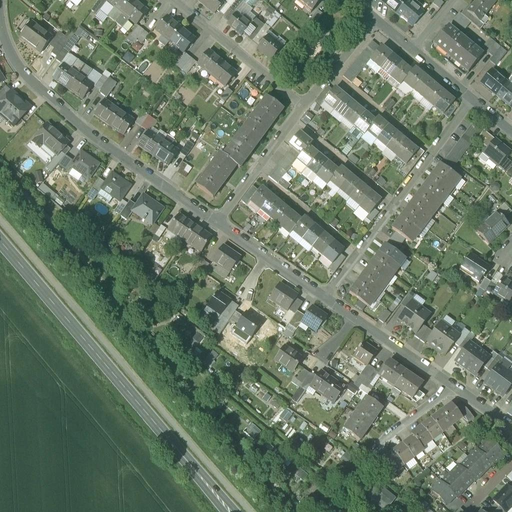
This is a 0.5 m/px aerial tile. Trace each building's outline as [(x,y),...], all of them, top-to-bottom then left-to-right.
[(96,16),(107,1),(104,0),(99,0),(91,12),(96,16)] [(111,0),(108,4),(115,9),(122,15),(133,1),(132,0),(111,0)] [(205,7),(214,15),(225,1),(223,0),(198,0),(197,2),(204,8),(205,7)] [(236,0),(222,18),(229,23),(235,15),(243,5),(237,0),(236,0)] [(296,0),(312,13),(322,0),(296,0)] [(381,0),(380,2),(396,14),(406,1),(404,0),(381,0)] [(439,8),(442,2),(437,0),(434,0),(432,5),(439,8)] [(491,0),(477,0),(471,8),(483,17),(495,3),(491,0)] [(133,1),(122,15),(129,21),(136,26),(147,12),(133,1)] [(422,14),(406,1),(396,14),(411,27),(418,19),(422,14)] [(488,21),(483,17),(471,8),(468,12),(467,13),(475,19),(474,19),(483,27),(488,21)] [(115,24),(122,15),(115,9),(107,18),(115,24)] [(465,10),(460,16),(469,23),(476,29),(479,31),(483,27),(474,19),(475,19),(467,13),(468,12),(465,10)] [(310,19),(315,24),(322,15),(317,11),(310,19)] [(265,25),(270,29),(280,17),(275,13),(265,25)] [(461,32),(469,23),(460,16),(459,14),(451,24),(461,32)] [(122,30),(129,21),(122,15),(115,24),(122,30)] [(251,24),(245,19),(243,21),(240,18),(235,15),(229,23),(227,25),(233,30),(241,37),(243,35),(252,24),(251,24)] [(162,38),(169,43),(180,29),(166,18),(155,32),(162,38)] [(255,20),(251,24),(252,24),(243,35),(247,38),(254,30),(258,34),(264,27),(255,20)] [(19,40),(40,55),(51,39),(31,24),(19,40)] [(258,34),(263,38),(265,35),(269,31),(270,29),(265,25),(264,27),(258,34)] [(133,44),(136,41),(143,32),(138,27),(128,40),(133,44)] [(433,46),(450,60),(465,42),(448,28),(433,46)] [(78,29),(69,42),(57,59),(55,61),(61,65),(84,34),(78,29)] [(194,40),(180,29),(169,43),(172,46),(178,51),(183,54),(194,40)] [(247,38),(251,42),(258,34),(254,30),(247,38)] [(275,43),(281,48),(286,43),(279,36),(277,38),(269,31),(265,35),(267,37),(275,43)] [(148,36),(143,32),(136,41),(141,45),(148,36)] [(51,55),(57,59),(69,42),(58,33),(49,46),(54,50),(51,55)] [(265,40),(263,38),(258,34),(251,42),(259,48),(265,40)] [(265,55),(271,61),(280,50),(273,45),(275,43),(267,37),(265,40),(259,48),(256,50),(264,56),(265,55)] [(169,43),(162,38),(158,43),(165,48),(169,43)] [(483,50),(492,58),(500,49),(490,41),(483,50)] [(371,42),(367,47),(376,54),(380,49),(371,42)] [(482,57),(465,42),(450,60),(467,74),(468,74),(482,57)] [(142,48),(136,43),(131,49),(137,53),(142,48)] [(174,55),(178,51),(172,46),(170,48),(172,49),(170,52),(174,55)] [(431,49),(448,63),(450,60),(433,46),(431,49)] [(367,47),(363,52),(372,59),(376,54),(367,47)] [(372,59),(371,60),(377,65),(375,67),(380,71),(381,69),(391,56),(381,48),(380,49),(376,54),(372,59)] [(506,54),(500,49),(492,58),(489,62),(495,67),(506,54)] [(197,66),(211,77),(222,63),(208,52),(197,66)] [(363,52),(360,56),(368,63),(371,60),(372,59),(363,52)] [(134,59),(127,53),(122,59),(129,65),(134,59)] [(175,67),(181,71),(189,61),(184,56),(175,67)] [(360,56),(356,60),(365,67),(366,67),(368,63),(360,56)] [(401,65),(391,56),(381,69),(387,73),(385,75),(389,79),(391,77),(401,65)] [(356,60),(353,65),(362,72),(365,67),(356,60)] [(376,75),(380,71),(375,67),(377,65),(371,60),(368,63),(366,67),(376,75)] [(467,74),(450,60),(448,63),(465,77),(467,74)] [(194,65),(189,61),(181,71),(185,75),(194,65)] [(78,63),(72,72),(78,76),(84,67),(78,63)] [(236,75),(222,63),(211,77),(225,89),(236,75)] [(353,65),(349,69),(358,76),(362,72),(353,65)] [(411,73),(401,65),(391,77),(396,82),(395,83),(399,87),(404,82),(411,73)] [(68,91),(78,76),(72,72),(63,66),(53,81),(68,91)] [(84,67),(78,76),(84,81),(90,72),(84,67)] [(349,69),(346,73),(355,80),(358,76),(349,69)] [(411,73),(404,82),(409,86),(407,88),(412,92),(414,90),(424,78),(414,70),(411,73)] [(481,84),(496,97),(507,84),(491,71),(481,84)] [(94,87),(100,91),(108,79),(110,78),(103,73),(94,87)] [(351,85),(355,80),(346,73),(342,77),(351,85)] [(93,86),(84,81),(78,76),(68,91),(82,101),(93,86)] [(434,86),(424,78),(414,90),(419,95),(418,97),(422,100),(424,98),(434,86)] [(116,85),(108,79),(100,91),(98,94),(106,99),(116,85)] [(409,96),(412,92),(407,88),(409,86),(404,82),(399,87),(399,88),(409,96)] [(511,88),(507,84),(496,97),(511,110),(511,88)] [(444,94),(434,86),(424,98),(429,103),(427,105),(432,108),(434,107),(444,94)] [(219,99),(225,103),(232,94),(227,89),(219,99)] [(314,104),(319,108),(323,104),(323,103),(324,102),(332,92),(327,89),(314,104)] [(333,112),(335,110),(345,98),(334,89),(332,92),(324,102),(330,107),(329,108),(333,112)] [(0,105),(2,106),(11,96),(4,90),(0,93),(0,105)] [(7,123),(12,128),(15,127),(20,121),(19,121),(28,111),(25,106),(12,94),(11,96),(2,106),(0,105),(0,117),(4,121),(4,122),(5,124),(7,123)] [(454,103),(444,94),(434,107),(439,111),(438,113),(442,117),(443,117),(451,107),(454,103)] [(196,187),(211,198),(216,191),(217,192),(236,167),(238,168),(243,162),(244,163),(261,140),(260,139),(264,133),(266,134),(283,110),(266,98),(262,103),(263,104),(260,109),(259,108),(240,133),(242,134),(238,138),(237,137),(223,157),(219,154),(215,160),(217,161),(212,168),(210,166),(196,187)] [(355,106),(345,98),(335,110),(340,115),(339,117),(343,120),(344,118),(355,106)] [(94,117),(108,127),(118,112),(104,102),(94,117)] [(319,108),(314,104),(310,110),(312,112),(317,114),(319,108)] [(329,108),(323,104),(319,108),(329,116),(333,112),(329,108)] [(364,114),(355,106),(344,118),(348,122),(347,124),(353,129),(364,114)] [(443,117),(448,121),(455,110),(451,107),(443,117)] [(133,122),(118,112),(108,127),(123,137),(133,122)] [(339,117),(333,112),(329,116),(339,125),(340,124),(343,120),(339,117)] [(135,123),(141,127),(148,117),(142,113),(135,123)] [(364,114),(353,129),(363,137),(366,133),(367,131),(375,122),(364,114)] [(155,122),(148,117),(141,127),(148,132),(155,122)] [(377,119),(375,122),(367,131),(373,136),(371,138),(376,142),(377,140),(387,127),(377,119)] [(347,124),(343,120),(340,124),(350,132),(353,129),(347,124)] [(33,144),(39,150),(43,146),(56,157),(56,158),(65,147),(68,144),(47,126),(35,139),(36,140),(33,144)] [(471,126),(467,131),(476,137),(480,132),(471,126)] [(397,136),(387,127),(377,140),(383,145),(381,146),(385,150),(387,148),(397,136)] [(152,129),(149,133),(163,143),(167,137),(160,132),(158,134),(152,129)] [(360,140),(363,137),(353,129),(350,132),(347,135),(357,143),(360,140)] [(473,142),(476,137),(467,131),(464,135),(473,142)] [(138,147),(153,157),(163,143),(149,133),(148,132),(138,147)] [(479,143),(486,149),(494,141),(483,132),(476,141),(479,143)] [(371,138),(366,133),(363,137),(360,140),(370,148),(372,146),(376,142),(371,138)] [(291,149),(300,156),(308,147),(308,148),(311,144),(299,134),(288,147),(291,149)] [(469,147),(473,142),(464,135),(460,140),(469,147)] [(407,144),(397,136),(387,148),(393,153),(391,155),(395,158),(397,156),(407,144)] [(170,148),(174,142),(167,137),(163,143),(170,148)] [(466,151),(469,147),(460,140),(457,145),(466,151)] [(487,160),(498,168),(505,159),(508,156),(503,152),(505,150),(494,141),(486,149),(483,153),(489,158),(487,160)] [(381,146),(376,142),(372,146),(382,154),(385,150),(381,146)] [(170,148),(163,143),(153,157),(168,168),(178,153),(170,148)] [(180,154),(185,159),(193,147),(187,143),(180,154)] [(417,152),(407,144),(397,156),(402,161),(401,163),(405,166),(406,167),(415,155),(417,152)] [(462,156),(466,151),(457,145),(453,149),(462,156)] [(52,161),(56,157),(43,146),(39,150),(52,161)] [(56,168),(57,166),(65,157),(70,151),(65,147),(56,158),(56,157),(52,161),(50,163),(51,164),(56,168)] [(318,156),(308,148),(308,147),(300,156),(297,160),(303,165),(302,166),(306,170),(307,168),(318,156)] [(291,149),(288,153),(297,161),(297,160),(300,156),(291,149)] [(459,161),(462,156),(453,149),(450,154),(459,161)] [(391,155),(385,150),(382,154),(380,156),(390,164),(392,162),(395,158),(391,155)] [(296,161),(297,161),(288,153),(284,158),(293,165),(296,161)] [(489,158),(483,153),(478,159),(484,164),(487,160),(489,158)] [(70,169),(86,180),(88,182),(99,166),(80,154),(74,164),(70,169)] [(455,166),(459,161),(450,154),(446,159),(455,166)] [(359,162),(351,155),(347,160),(355,167),(359,162)] [(400,172),(406,177),(419,159),(415,155),(406,167),(405,166),(400,172)] [(318,156),(307,168),(313,173),(312,175),(316,178),(317,176),(328,164),(318,156)] [(74,164),(65,157),(57,166),(67,173),(70,169),(74,164)] [(292,166),(293,165),(284,158),(281,162),(290,169),(292,166)] [(401,163),(395,158),(392,162),(398,167),(396,173),(404,180),(406,177),(400,172),(405,166),(401,163)] [(498,168),(504,173),(511,166),(505,159),(498,168)] [(302,166),(296,161),(293,165),(292,166),(302,175),(306,170),(302,166)] [(441,166),(450,173),(454,168),(444,161),(441,166)] [(286,174),(290,169),(281,162),(277,167),(286,174)] [(46,169),(51,173),(56,168),(51,164),(46,169)] [(175,173),(180,176),(186,167),(182,164),(175,173)] [(338,172),(328,164),(317,176),(323,181),(322,183),(326,187),(329,183),(330,181),(338,172)] [(440,166),(434,174),(453,188),(459,180),(450,173),(441,166),(440,166)] [(191,170),(186,167),(180,176),(185,179),(191,170)] [(277,185),(286,174),(277,167),(268,178),(277,185)] [(83,184),(86,180),(70,169),(67,173),(68,174),(83,184)] [(341,169),(338,172),(330,181),(336,186),(335,188),(339,191),(340,190),(350,177),(341,169)] [(375,174),(369,169),(365,175),(371,180),(375,174)] [(316,178),(312,175),(306,170),(302,175),(301,176),(311,184),(316,178)] [(40,173),(33,175),(35,185),(42,183),(40,173)] [(83,184),(68,174),(66,177),(81,187),(83,184)] [(447,196),(453,188),(434,174),(428,182),(447,196)] [(113,199),(119,203),(130,188),(112,175),(105,185),(101,191),(113,199)] [(360,185),(350,177),(340,190),(346,194),(344,196),(349,199),(350,198),(360,185)] [(322,183),(316,178),(311,184),(321,192),(326,187),(322,183)] [(386,184),(381,178),(376,183),(381,188),(386,184)] [(86,198),(92,202),(96,196),(97,197),(101,191),(105,185),(98,180),(86,198)] [(290,187),(282,180),(278,185),(286,192),(290,187)] [(459,180),(453,188),(458,192),(464,184),(459,180)] [(441,204),(447,196),(428,182),(422,190),(441,204)] [(335,188),(329,183),(326,187),(331,191),(327,196),(331,200),(335,195),(339,191),(335,188)] [(42,185),(38,190),(51,201),(56,196),(42,185)] [(370,194),(360,185),(350,198),(356,202),(354,204),(358,208),(360,206),(370,194)] [(246,207),(249,203),(258,192),(252,188),(240,203),(246,207)] [(261,189),(258,192),(249,203),(259,211),(261,210),(271,197),(261,189)] [(435,212),(441,204),(422,190),(416,198),(435,212)] [(101,191),(97,197),(108,205),(113,199),(101,191)] [(344,196),(339,191),(335,195),(345,203),(349,199),(344,196)] [(380,202),(370,194),(360,206),(365,211),(364,212),(369,216),(374,210),(380,202)] [(447,196),(441,204),(447,208),(453,201),(447,196)] [(145,220),(152,225),(154,223),(163,210),(143,197),(135,208),(132,213),(145,222),(145,220)] [(281,205),(271,197),(261,210),(266,214),(265,216),(269,220),(271,218),(281,205)] [(429,220),(435,212),(416,198),(410,206),(429,220)] [(354,204),(349,199),(345,203),(344,205),(354,213),(354,212),(358,208),(354,204)] [(113,213),(119,217),(120,216),(127,206),(121,202),(113,213)] [(97,203),(93,209),(102,215),(106,208),(97,203)] [(120,216),(126,221),(132,213),(135,208),(129,203),(127,206),(120,216)] [(259,211),(249,203),(246,207),(255,216),(256,215),(259,211)] [(291,214),(281,205),(271,218),(276,222),(275,224),(279,228),(281,226),(291,214)] [(423,228),(429,220),(410,206),(404,214),(423,228)] [(364,212),(358,208),(354,212),(361,218),(360,220),(367,226),(370,223),(366,220),(369,216),(364,212)] [(496,213),(503,221),(507,216),(500,208),(495,213),(496,214),(496,213)] [(366,220),(370,223),(378,213),(374,210),(369,216),(366,220)] [(265,216),(259,211),(256,215),(266,224),(269,220),(265,216)] [(91,217),(85,213),(81,219),(87,222),(91,217)] [(489,220),(483,226),(495,239),(508,227),(503,221),(496,213),(496,214),(489,220)] [(301,222),(291,214),(281,226),(286,231),(285,232),(289,236),(294,231),(301,222)] [(417,236),(423,228),(404,214),(398,222),(417,236)] [(182,241),(184,243),(194,228),(178,216),(168,232),(182,241)] [(483,226),(489,220),(484,216),(478,222),(483,226)] [(301,222),(294,231),(299,236),(298,238),(302,241),(303,239),(314,227),(304,219),(301,222)] [(338,224),(333,219),(328,224),(334,229),(338,224)] [(423,228),(428,232),(434,224),(429,220),(423,228)] [(411,245),(417,236),(398,222),(392,231),(395,233),(404,240),(411,245)] [(148,231),(155,236),(161,227),(154,223),(152,225),(148,231)] [(488,246),(495,239),(483,226),(476,233),(488,246)] [(155,236),(159,239),(165,230),(161,227),(155,236)] [(323,235),(314,227),(303,239),(309,244),(307,246),(312,249),(313,247),(323,235)] [(211,239),(194,228),(184,243),(201,254),(211,239)] [(285,232),(279,228),(276,232),(286,240),(289,236),(285,232)] [(428,232),(423,228),(417,236),(422,240),(428,232)] [(295,241),(298,238),(299,236),(294,231),(289,236),(295,241)] [(182,241),(168,232),(164,238),(178,247),(182,241)] [(395,233),(391,240),(400,246),(404,240),(395,233)] [(333,243),(323,235),(313,247),(319,252),(317,254),(321,257),(323,256),(333,243)] [(302,241),(298,238),(295,241),(293,243),(297,247),(298,246),(302,241)] [(395,253),(400,246),(391,240),(386,246),(395,253)] [(307,246),(302,241),(298,246),(307,254),(312,249),(307,246)] [(343,252),(333,243),(323,256),(329,260),(327,262),(332,266),(339,257),(343,252)] [(385,246),(379,254),(398,268),(404,261),(405,260),(395,253),(386,246),(385,246)] [(217,266),(229,275),(240,259),(231,253),(230,253),(222,248),(212,262),(217,266)] [(392,277),(398,268),(379,254),(373,262),(392,277)] [(470,280),(478,285),(482,279),(483,279),(489,270),(475,261),(476,260),(469,255),(460,270),(472,278),(470,280)] [(327,262),(321,257),(317,262),(328,271),(332,266),(327,262)] [(327,271),(333,276),(344,261),(339,257),(332,266),(328,271),(327,271)] [(194,269),(198,272),(204,263),(200,260),(194,269)] [(404,261),(398,268),(404,273),(410,265),(404,261)] [(386,285),(392,277),(373,262),(367,270),(386,285)] [(209,266),(204,263),(198,272),(203,275),(209,266)] [(225,281),(229,275),(217,266),(213,273),(225,281)] [(380,293),(386,285),(367,270),(361,278),(380,293)] [(437,277),(431,272),(426,279),(432,283),(437,277)] [(511,276),(507,273),(502,279),(511,285),(511,276)] [(496,274),(490,284),(496,288),(502,279),(503,278),(496,274)] [(392,277),(386,285),(391,288),(397,280),(392,277)] [(375,301),(380,293),(361,278),(355,286),(375,301)] [(476,288),(484,293),(490,284),(483,279),(482,279),(478,285),(476,288)] [(501,301),(508,305),(511,297),(511,285),(502,279),(496,288),(492,295),(501,301)] [(496,288),(490,284),(484,293),(491,297),(492,295),(496,288)] [(268,301),(287,313),(288,312),(295,300),(297,298),(291,295),(292,293),(284,288),(283,290),(278,286),(268,301)] [(366,307),(368,309),(375,301),(355,286),(349,295),(359,302),(366,307)] [(475,297),(479,299),(484,293),(476,288),(471,295),(475,297)] [(380,293),(375,301),(378,303),(378,304),(384,296),(380,293)] [(400,306),(405,310),(411,302),(415,297),(410,293),(400,306)] [(220,318),(222,320),(229,310),(228,309),(231,304),(216,294),(206,309),(220,318)] [(411,302),(421,309),(425,303),(416,296),(415,297),(411,302)] [(288,312),(294,316),(296,313),(302,304),(295,300),(288,312)] [(378,303),(375,301),(368,309),(372,311),(378,303)] [(503,312),(508,305),(501,301),(497,308),(503,312)] [(366,307),(359,302),(354,307),(362,313),(366,307)] [(397,321),(406,328),(421,309),(411,302),(405,310),(397,321)] [(228,309),(229,310),(235,313),(238,309),(231,304),(228,309)] [(220,318),(206,309),(203,313),(217,322),(220,318)] [(309,328),(316,333),(326,319),(311,309),(304,318),(301,323),(298,328),(305,334),(309,328)] [(430,316),(421,309),(406,328),(415,335),(416,335),(422,327),(430,316)] [(228,324),(235,313),(229,310),(222,320),(228,324)] [(378,321),(384,325),(390,316),(385,312),(378,321)] [(242,318),(235,313),(228,324),(235,329),(242,318)] [(304,318),(296,313),(294,316),(288,326),(296,332),(298,328),(301,323),(304,318)] [(238,331),(251,339),(261,325),(245,314),(242,318),(235,329),(238,331)] [(450,330),(455,323),(446,317),(441,323),(450,330)] [(222,320),(220,318),(217,322),(219,323),(212,332),(219,336),(228,324),(222,320)] [(426,343),(436,349),(450,330),(441,323),(440,323),(432,334),(426,342),(426,343)] [(455,323),(450,330),(459,337),(464,330),(455,323)] [(286,331),(293,336),(296,332),(288,326),(285,331),(286,331)] [(414,337),(419,341),(427,330),(422,327),(416,335),(415,335),(414,337)] [(246,347),(251,339),(238,331),(235,329),(230,336),(246,347)] [(432,334),(427,330),(419,341),(424,345),(426,343),(426,342),(432,334)] [(459,337),(450,330),(436,349),(445,356),(454,345),(459,337)] [(454,345),(458,349),(469,334),(464,330),(459,337),(454,345)] [(293,336),(286,331),(282,337),(289,342),(293,336)] [(474,338),(469,334),(458,349),(463,352),(469,344),(469,345),(474,338)] [(353,358),(367,368),(376,354),(363,344),(360,349),(359,349),(353,358)] [(455,364),(465,371),(479,352),(469,345),(469,344),(463,352),(455,364)] [(274,362),(291,373),(295,367),(297,368),(302,361),(284,348),(274,362)] [(488,359),(479,352),(465,371),(474,378),(482,368),(488,359)] [(511,360),(501,352),(497,357),(502,360),(502,362),(510,368),(511,364),(511,360)] [(482,368),(487,371),(497,357),(493,353),(488,359),(482,368)] [(502,360),(497,357),(487,371),(492,375),(501,362),(502,362),(502,360)] [(378,377),(394,388),(405,373),(388,362),(379,376),(378,377)] [(492,391),(507,372),(510,368),(502,362),(501,362),(492,375),(484,385),(492,391)] [(354,387),(359,390),(362,386),(372,371),(367,368),(354,387)] [(296,381),(302,385),(307,377),(308,375),(303,371),(296,380),(296,381)] [(372,371),(362,386),(367,390),(372,382),(374,383),(378,377),(379,376),(372,371)] [(511,376),(507,372),(492,391),(502,399),(510,388),(511,384),(511,376)] [(309,388),(326,400),(337,385),(320,373),(313,382),(309,388)] [(423,386),(405,373),(394,388),(401,393),(412,401),(417,394),(423,386)] [(313,382),(307,377),(302,385),(299,388),(306,393),(309,388),(313,382)] [(299,388),(302,385),(296,381),(296,380),(293,378),(290,383),(299,390),(299,388)] [(345,390),(354,397),(359,391),(359,390),(354,387),(350,384),(345,390)] [(344,390),(337,385),(326,400),(334,405),(344,390)] [(370,392),(367,390),(362,386),(359,390),(359,391),(367,397),(370,392)] [(306,393),(299,388),(299,390),(292,399),(298,404),(306,393)] [(401,393),(394,388),(390,395),(397,400),(401,393)] [(411,402),(416,406),(424,399),(417,394),(412,401),(411,402)] [(366,399),(354,415),(371,426),(382,410),(366,399)] [(451,405),(441,413),(451,427),(461,420),(462,419),(453,409),(451,405)] [(461,420),(466,426),(474,420),(467,411),(458,405),(453,409),(462,419),(461,420)] [(441,435),(451,427),(441,413),(431,421),(441,435)] [(359,443),(371,426),(354,415),(343,432),(350,436),(359,443)] [(431,442),(441,435),(431,421),(421,428),(431,442)] [(421,450),(431,442),(421,428),(411,436),(412,438),(421,450)] [(423,452),(421,450),(412,438),(402,446),(413,460),(423,452)] [(487,443),(478,452),(491,466),(493,467),(502,457),(497,452),(498,451),(493,446),(492,447),(487,443)] [(353,450),(361,456),(365,452),(356,445),(353,450)] [(403,468),(413,460),(402,446),(392,454),(403,468)] [(483,474),(491,466),(478,452),(476,451),(468,459),(483,474)] [(393,475),(403,468),(392,454),(382,461),(386,467),(393,475)] [(474,483),(483,474),(468,459),(460,468),(473,482),(474,483)] [(379,472),(391,483),(396,479),(393,475),(386,467),(379,472)] [(465,490),(473,482),(460,468),(458,467),(450,475),(465,490)] [(456,499),(465,490),(450,475),(441,484),(455,497),(455,498),(456,499)] [(367,490),(389,508),(395,500),(373,482),(367,490)] [(446,506),(455,498),(455,497),(441,484),(440,482),(431,492),(446,506)] [(499,508),(502,511),(507,511),(511,507),(511,493),(506,487),(492,502),(499,508)]
